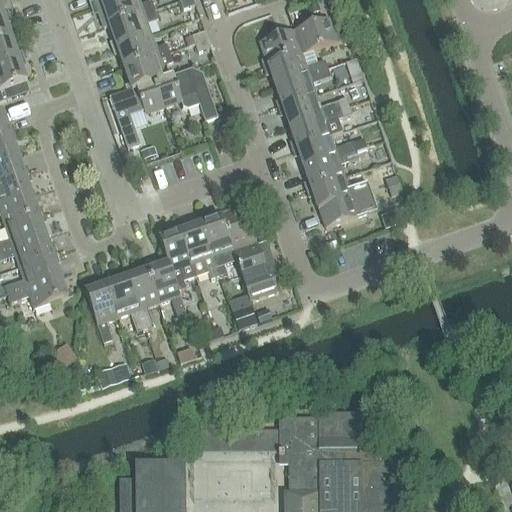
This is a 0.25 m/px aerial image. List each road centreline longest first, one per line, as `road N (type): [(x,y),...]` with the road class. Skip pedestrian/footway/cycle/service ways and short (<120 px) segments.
road 1 (residential): [(264,164),(308,284),(319,292),(511,220)]
road 2 (residential): [(81,96),(38,120),(82,245),(92,250),(120,239),(121,213)]
road 3 (residential): [(264,164),(217,37),(225,19),(284,0)]
road 4 (residential): [(121,213),(264,164)]
road 5 (residential): [(511,159),(466,29)]
road 6 (residential): [(121,213),(81,96)]
